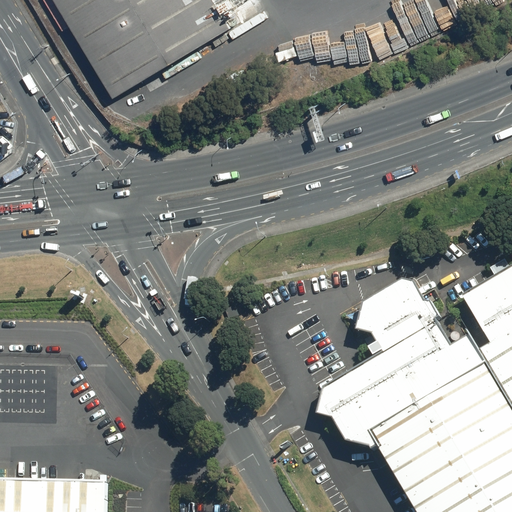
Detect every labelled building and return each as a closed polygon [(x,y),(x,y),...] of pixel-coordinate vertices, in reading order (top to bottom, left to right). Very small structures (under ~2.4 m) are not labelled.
[(224,32),(205,0),(48,0),(107,99),(224,32)] [(495,342),(511,331),(511,268),(467,295),(485,326),(495,342)] [(385,448),(373,427),(487,362),(472,335),(456,344),(420,281),(409,278),(369,302),(362,330),(378,334),(389,351),(329,388),(322,413),(339,417),(350,441),(385,448)] [(235,305),(225,309),(229,320),(239,316),(235,305)] [(485,348),(491,358),(511,394),(511,331),(495,342),(485,348)] [(511,511),(511,409),(487,366),(376,430),(388,451),(423,511),(511,511)] [(0,479),(0,511),(109,511),(110,483),(0,479)]
